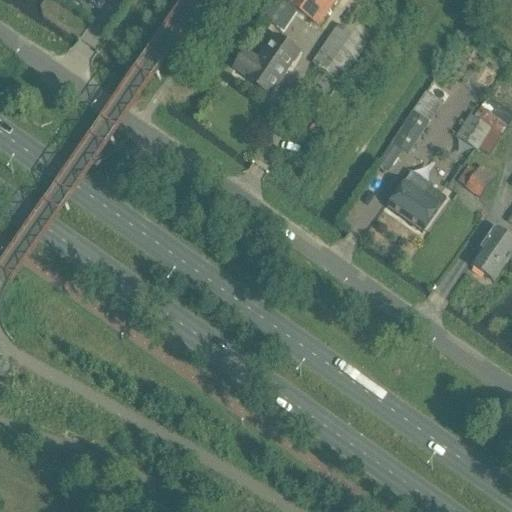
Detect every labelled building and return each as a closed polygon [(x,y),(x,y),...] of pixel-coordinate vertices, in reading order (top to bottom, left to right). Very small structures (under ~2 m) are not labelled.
[(81,0),(99,12),(106,0),(81,0)] [(283,0),(282,3),(318,28),(337,0),(283,0)] [(268,23),(281,31),(285,25),(288,27),(295,17),(278,6),(271,16),(272,16),(268,23)] [(312,65),(339,84),(344,76),(365,46),(338,27),(318,57),(312,65)] [(245,81),(270,98),(299,56),(274,39),(258,62),(247,55),(233,71),(246,80),(245,81)] [(491,131),(479,151),(489,158),(502,137),(511,121),(511,116),(487,99),(474,120),(491,131)] [(478,153),(479,151),(491,131),(474,120),(469,117),(455,140),(478,153)] [(395,148),(405,155),(416,164),(432,142),(410,127),(395,148)] [(388,210),(409,225),(420,233),(444,199),(428,188),(423,195),(407,184),(388,210)] [(511,242),(496,231),(470,268),(497,286),(511,264),(511,242)]
